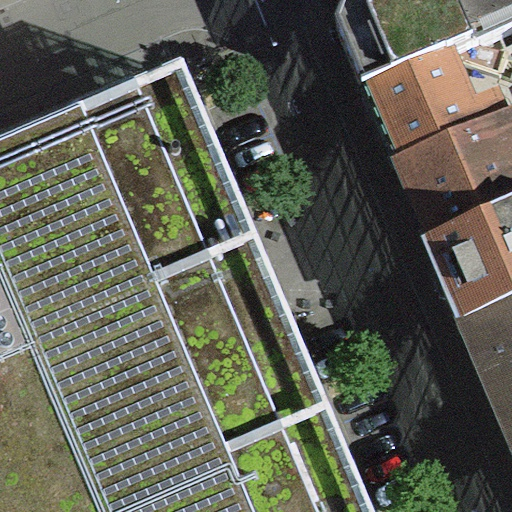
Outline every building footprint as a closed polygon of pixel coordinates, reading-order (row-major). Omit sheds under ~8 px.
[(475,49),(453,0),(348,0),(336,30),(363,93),(446,58),(500,77),(507,57),(478,50),(475,49)] [(511,35),(511,0),(453,0),(475,49),(478,50),(511,35)] [(446,58),(363,93),(396,170),(501,125),(507,123),(506,121),(496,99),(469,111),(446,58)] [(367,511),(181,74),(0,151),(0,511),(367,511)] [(511,149),(501,125),(396,170),(408,196),(407,196),(419,224),(430,249),(511,213),(511,149)] [(429,249),(463,328),(511,306),(511,213),(430,249),(429,249)] [(511,306),(463,328),(511,442),(511,306)]
